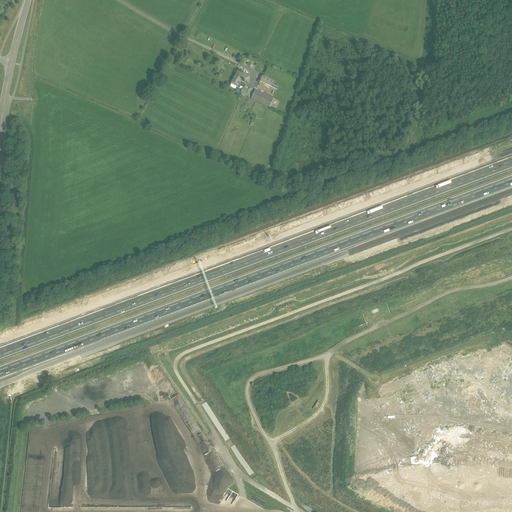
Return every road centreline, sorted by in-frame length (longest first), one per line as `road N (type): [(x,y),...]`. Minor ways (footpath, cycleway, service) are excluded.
road 1 (motorway): [(0,378),(511,183)]
road 2 (motorway): [(511,159),(0,352)]
road 3 (track): [(511,228),(179,356),(176,373),(238,471)]
road 4 (track): [(511,277),(446,292),(326,355),(250,379),(251,411),(270,440),(309,419),(328,388)]
